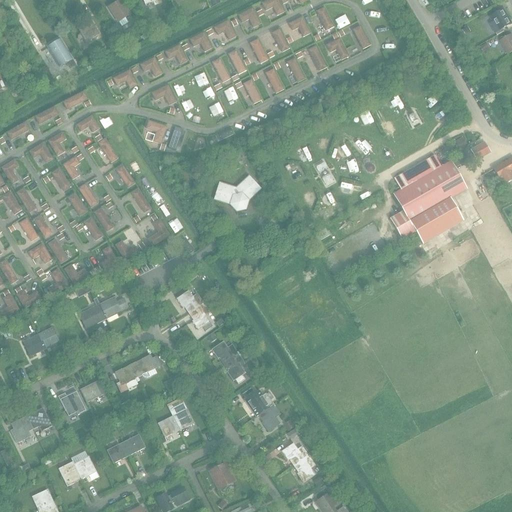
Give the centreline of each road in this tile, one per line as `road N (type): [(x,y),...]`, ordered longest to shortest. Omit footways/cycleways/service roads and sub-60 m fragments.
road 1 (residential): [(234,436),(172,345),(153,337),(125,342),(0,404)]
road 2 (tertiary): [(511,142),(490,134),(424,23)]
